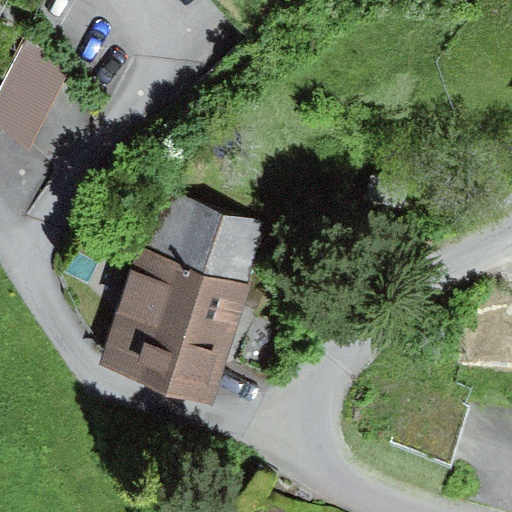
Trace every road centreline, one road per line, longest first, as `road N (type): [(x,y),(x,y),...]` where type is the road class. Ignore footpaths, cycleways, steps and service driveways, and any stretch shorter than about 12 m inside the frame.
road 1 (residential): [(301,428),(248,433),(139,401),(88,363),(56,322),(23,256)]
road 2 (residential): [(301,428),(310,388),(343,345),(382,310),(511,231)]
road 3 (residential): [(23,256),(155,69),(155,0)]
road 4 (residential): [(408,511),(316,464),(301,428)]
